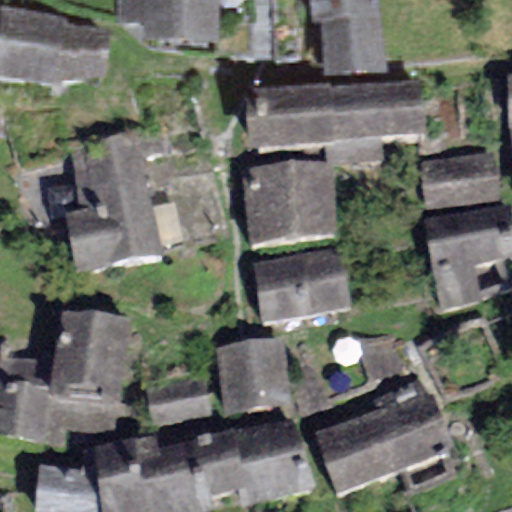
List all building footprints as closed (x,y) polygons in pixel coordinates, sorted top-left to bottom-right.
[(118,0),(118,24),(143,24),(143,46),(211,47),(211,0),(118,0)] [(373,0),(312,0),(320,84),(380,79),(373,0)] [(104,28),(2,12),(0,26),(0,76),(94,91),(104,28)] [(320,84),(248,90),(254,158),(424,143),(418,76),(380,79),(320,84)] [(139,141),(71,152),(82,217),(64,220),(74,278),(159,264),(139,141)] [(490,155),(420,166),(428,217),(498,206),(490,155)] [(330,163),(245,174),(255,252),(340,241),(330,163)] [(511,279),(506,235),(420,246),(429,315),(511,304),(511,279)] [(343,255),(255,269),(264,326),(352,312),(343,255)] [(130,323),(55,319),(51,392),(0,389),(0,444),(45,448),(47,415),(124,419),(130,323)] [(278,344),(214,355),(225,420),(289,409),(278,344)] [(196,385),(142,397),(149,427),(203,415),(196,385)] [(414,403),(315,444),(342,508),(440,467),(414,403)] [(235,511),(310,497),(297,437),(96,478),(102,511),(235,511)] [(102,511),(96,478),(41,472),(38,511),(102,511)]
